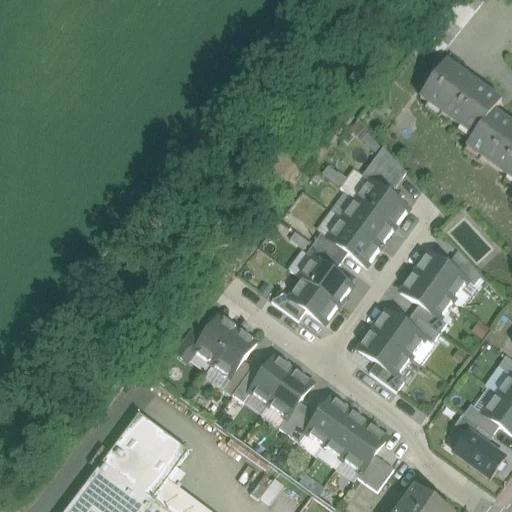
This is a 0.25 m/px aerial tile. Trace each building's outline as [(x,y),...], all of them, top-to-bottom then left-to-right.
[(501,104),(447,65),(448,64),(447,64),(420,100),(474,140),(474,139),(494,114),(502,104),(501,103),(501,104)] [(511,127),(494,114),(474,139),(474,140),(467,149),(511,182),(511,127)] [(406,176),(383,151),(363,179),(370,185),(370,184),(390,198),(406,176)] [(390,198),(370,184),(370,185),(356,204),(395,232),(409,213),(390,198)] [(342,223),(381,251),(395,232),(356,204),(342,223)] [(381,251),(342,223),(328,242),(348,257),(367,270),(381,251)] [(328,242),(322,237),(314,247),(341,267),(348,257),(328,242)] [(481,280),(458,255),(448,270),(468,285),(474,290),(481,280)] [(448,270),(429,256),(415,276),(454,304),(468,285),(448,270)] [(303,283),(338,309),(352,291),(314,262),(300,281),(303,283)] [(454,304),(415,276),(401,295),(419,309),(440,323),(454,304)] [(338,309),(303,283),(290,301),(290,302),(306,314),(325,328),(338,309)] [(290,301),(280,294),(272,305),(299,325),(306,314),(290,302),(290,301)] [(440,323),(419,309),(412,318),(439,338),(447,328),(440,323)] [(405,328),(387,315),(373,334),(411,362),(425,343),(405,328)] [(439,338),(412,318),(405,328),(425,343),(432,348),(439,338)] [(206,338),(194,355),(212,368),(238,333),(220,319),(206,338)] [(196,331),(177,357),(187,365),(194,355),(206,338),(196,331)] [(238,333),(212,368),(231,382),(244,364),(257,346),(238,333)] [(411,362),(373,334),(358,353),(377,367),(397,382),(397,381),(411,362)] [(263,378),(250,396),(251,396),(269,409),(294,374),(276,360),(263,378)] [(253,371),(244,364),(231,382),(223,392),(233,399),(253,371)] [(397,382),(377,367),(370,376),(397,396),(404,386),(397,381),(397,382)] [(253,371),(233,399),(243,406),(251,396),(250,396),(263,378),(253,371)] [(294,374),(269,409),(287,422),(287,423),(299,406),(313,387),(294,374)] [(496,397),(511,409),(511,380),(509,379),(496,397)] [(511,409),(496,397),(482,415),(482,416),(499,428),(511,437),(511,409)] [(319,420),(306,437),(307,437),(325,450),(351,415),(333,401),(319,420)] [(299,406),(287,423),(287,422),(279,432),(290,440),(309,413),(299,406)] [(309,413),(290,440),(300,447),(307,437),(306,437),(319,420),(309,413)] [(351,415),(325,450),(343,464),(369,428),(351,415)] [(189,455),(139,418),(103,465),(153,503),(178,470),(189,455)] [(388,441),(369,428),(343,464),(362,477),(388,441)] [(505,463),(469,436),(454,456),(490,483),(505,463)] [(97,474),(67,511),(164,511),(153,503),(103,465),(102,467),(100,466),(95,472),(97,474)] [(153,503),(164,511),(203,511),(178,493),(189,479),(178,470),(153,503)] [(446,511),(415,489),(398,511),(446,511)]
